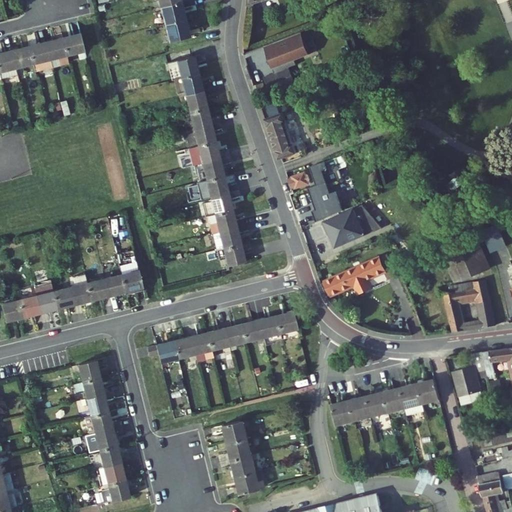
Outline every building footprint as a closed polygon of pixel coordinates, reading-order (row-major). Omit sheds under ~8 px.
[(181,6),(179,0),(159,0),(163,10),(181,6)] [(186,24),(181,6),(163,10),(167,28),(186,24)] [(190,41),(186,24),(167,28),(172,46),(190,41)] [(85,53),(80,35),(64,39),(68,57),(85,53)] [(307,58),(299,36),(263,49),(271,71),(307,58)] [(51,62),(68,57),(64,39),(47,44),(51,62)] [(34,66),(51,62),(47,44),(29,49),(34,66)] [(17,71),(34,66),(29,49),(13,53),(17,71)] [(20,79),(17,71),(13,53),(0,56),(0,72),(3,84),(20,79)] [(199,77),(194,59),(168,66),(173,84),(181,81),(199,77)] [(301,73),(304,80),(314,76),(312,69),(301,73)] [(203,94),(199,77),(181,81),(185,99),(203,94)] [(293,87),(281,91),(285,101),(297,97),(293,87)] [(278,92),(265,97),(266,101),(279,96),(278,92)] [(208,111),(203,94),(185,99),(190,116),(208,111)] [(262,94),(255,96),(260,109),(267,107),(262,94)] [(212,128),(208,111),(190,116),(194,133),(212,128)] [(278,160),(292,155),(276,112),(268,115),(272,127),(267,129),(278,160)] [(217,145),(212,128),(194,133),(186,135),(190,152),(217,145)] [(221,163),(217,145),(190,152),(195,170),(221,163)] [(226,179),(221,163),(195,170),(199,186),(226,179)] [(315,206),(321,223),(339,216),(333,197),(329,188),(344,183),(338,167),(328,171),(325,163),(311,168),(317,187),(309,190),(315,206)] [(292,191),(310,185),(309,182),(312,181),(310,175),(307,176),(306,172),(287,178),(292,191)] [(230,196),(226,179),(199,186),(203,203),(212,201),(230,196)] [(163,200),(162,195),(141,200),(142,205),(163,200)] [(235,214),(230,196),(212,201),(214,207),(205,210),(208,221),(216,219),(235,214)] [(333,197),(339,216),(344,214),(337,196),(333,197)] [(321,223),(315,206),(311,207),(318,224),(321,223)] [(337,250),(381,233),(362,209),(321,226),(327,240),(329,239),(332,238),(337,250)] [(239,231),(235,214),(216,219),(219,227),(210,230),(212,238),(239,231)] [(216,219),(208,221),(210,230),(219,227),(216,219)] [(244,248),(239,231),(212,238),(217,255),(225,252),(244,248)] [(332,238),(329,239),(334,252),(337,250),(332,238)] [(248,265),(244,248),(225,252),(230,270),(248,265)] [(472,268),(493,260),(489,250),(468,258),(472,268)] [(393,255),(381,260),(387,274),(390,284),(403,279),(393,255)] [(387,274),(381,260),(325,282),(330,296),(354,287),(358,296),(372,290),(369,281),(387,274)] [(144,292),(140,274),(132,276),(130,268),(119,271),(121,279),(126,296),(144,292)] [(74,282),(76,291),(89,288),(86,279),(74,282)] [(109,301),(126,296),(121,279),(105,283),(109,301)] [(459,291),(455,292),(454,288),(448,289),(448,294),(442,295),(450,335),(495,325),(485,281),(458,286),(459,291)] [(325,282),(321,283),(327,298),(330,296),(325,282)] [(93,305),(109,301),(105,283),(89,288),(93,305)] [(42,318),(59,314),(54,296),(52,287),(35,292),(38,301),(42,318)] [(75,310),(93,305),(89,288),(76,291),(71,292),(75,310)] [(59,314),(75,310),(71,292),(54,296),(59,314)] [(18,297),(21,305),(35,301),(32,293),(18,297)] [(25,322),(42,318),(38,301),(35,301),(21,305),(25,322)] [(7,327),(25,322),(21,305),(3,310),(7,327)] [(298,339),(292,314),(274,319),(280,343),(298,339)] [(280,343),(274,319),(258,323),(262,340),(264,347),(280,343)] [(244,345),(262,340),(258,323),(240,327),(244,345)] [(227,349),(244,345),(240,327),(223,331),(227,349)] [(210,353),(227,349),(223,331),(206,336),(210,353)] [(212,362),(210,353),(206,336),(189,340),(193,357),(195,366),(212,362)] [(176,362),(193,357),(189,340),(171,344),(176,362)] [(159,366),(176,362),(171,344),(154,348),(156,357),(159,366)] [(154,348),(146,351),(148,359),(156,357),(154,348)] [(511,350),(481,355),(487,379),(487,380),(497,378),(494,364),(510,361),(511,371),(511,350)] [(487,379),(481,355),(471,357),(475,370),(465,373),(475,407),(484,404),(478,381),(487,379)] [(98,381),(93,365),(75,370),(79,386),(98,381)] [(475,407),(465,373),(453,376),(463,410),(475,407)] [(102,399),(98,381),(79,386),(84,404),(102,399)] [(440,405),(435,385),(418,389),(423,409),(440,405)] [(405,413),(423,409),(418,389),(400,393),(405,413)] [(390,417),(405,413),(400,393),(385,397),(390,417)] [(373,422),(390,417),(385,397),(367,401),(373,422)] [(107,416),(102,399),(84,404),(88,421),(107,416)] [(356,426),(373,422),(367,401),(350,405),(356,426)] [(338,431),(356,426),(350,405),(333,410),(338,431)] [(425,417),(423,409),(405,413),(408,422),(425,417)] [(111,433),(107,416),(88,421),(80,423),(84,440),(92,437),(111,433)] [(244,443),(240,426),(220,431),(224,448),(244,443)] [(475,431),(463,434),(465,442),(477,438),(475,431)] [(115,450),(111,433),(92,437),(97,454),(115,450)] [(248,461),(244,443),(224,448),(229,466),(248,461)] [(120,467),(115,450),(97,454),(88,456),(93,474),(120,467)] [(253,477),(248,461),(229,466),(233,482),(253,477)] [(124,483),(120,467),(93,474),(97,490),(106,488),(124,483)] [(503,493),(499,472),(475,477),(487,511),(502,511),(502,510),(499,510),(498,506),(501,506),(499,494),(503,493)] [(0,494),(5,494),(5,492),(13,489),(9,475),(1,477),(0,477),(0,494)] [(257,495),(253,477),(233,482),(236,493),(232,494),(234,501),(257,495)] [(128,501),(124,483),(106,488),(110,506),(128,501)] [(0,511),(5,511),(10,511),(5,494),(0,494),(0,511)]
